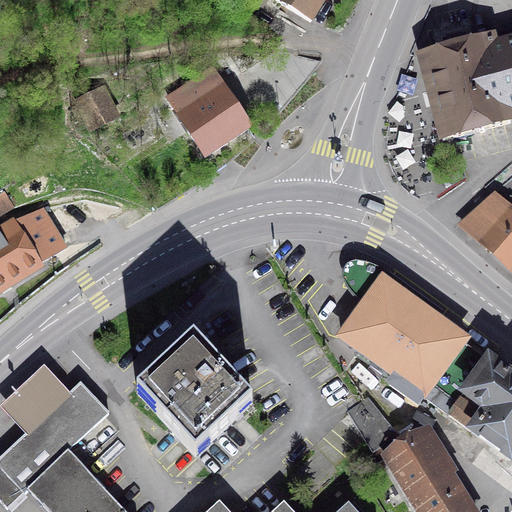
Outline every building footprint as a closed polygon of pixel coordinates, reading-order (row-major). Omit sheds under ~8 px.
[(273,0),(310,22),(323,0),(273,0)] [(420,55),(443,141),(510,123),(505,102),(511,99),(511,42),(489,48),(486,37),(420,55)] [(169,99),(205,156),(247,128),(217,83),(234,72),(229,62),(169,99)] [(68,110),(75,124),(112,105),(104,91),(68,110)] [(0,193),(0,216),(14,207),(3,192),(0,193)] [(492,196),(461,223),(511,268),(511,200),(511,199),(503,207),(492,196)] [(43,211),(16,226),(39,265),(65,249),(55,231),(78,221),(68,205),(43,211)] [(0,290),(40,266),(39,265),(16,226),(0,235),(0,290)] [(348,294),(360,301),(383,271),(367,262),(351,260),(340,268),(340,279),(348,294)] [(449,416),(489,361),(464,343),(465,341),(421,309),(422,304),(418,301),(413,303),(386,284),(381,284),(341,338),(395,377),(389,385),(418,406),(424,398),(449,416)] [(193,341),(137,394),(195,457),(252,404),(193,341)] [(511,378),(489,361),(449,416),(510,461),(511,458),(511,378)] [(1,407),(31,439),(74,400),(44,367),(1,407)] [(27,491),(47,511),(123,511),(68,452),(107,415),(81,387),(0,462),(0,502),(7,510),(27,491)] [(398,436),(368,399),(347,413),(373,453),(398,436)] [(472,511),(424,434),(386,457),(420,511),(472,511)]
